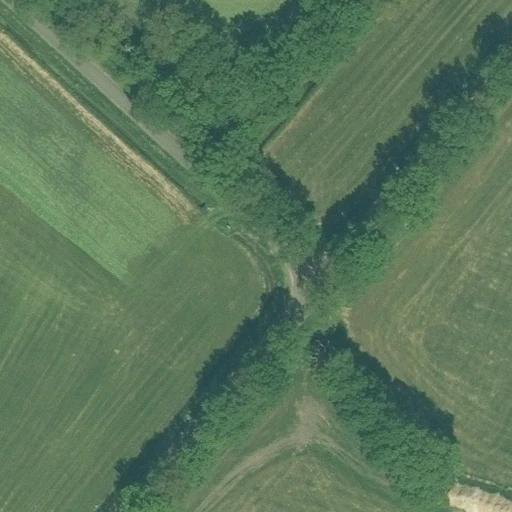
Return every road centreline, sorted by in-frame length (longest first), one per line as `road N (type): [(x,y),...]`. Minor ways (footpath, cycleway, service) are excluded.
road 1 (unclassified): [(322,282),(11,0)]
road 2 (unclassified): [(133,511),(322,282)]
road 3 (unclassified): [(322,282),(511,55)]
